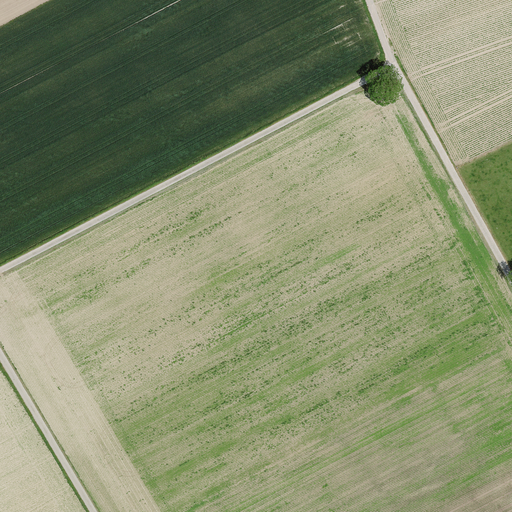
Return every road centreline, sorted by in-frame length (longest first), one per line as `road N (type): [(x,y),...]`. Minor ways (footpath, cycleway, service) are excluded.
road 1 (track): [(0,272),(397,73)]
road 2 (track): [(511,283),(397,73)]
road 3 (track): [(0,350),(96,511)]
